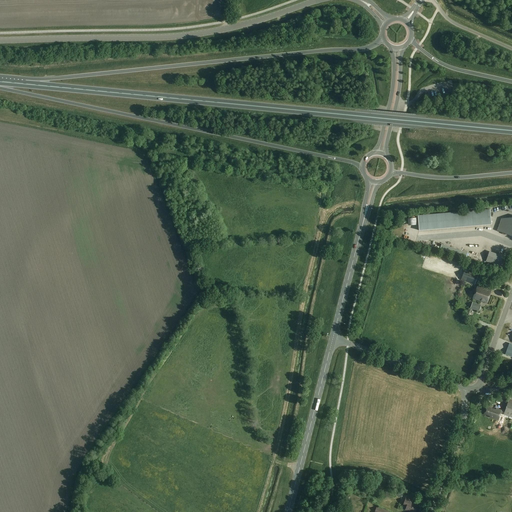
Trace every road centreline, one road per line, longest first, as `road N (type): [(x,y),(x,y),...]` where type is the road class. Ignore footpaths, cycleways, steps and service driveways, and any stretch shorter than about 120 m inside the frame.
road 1 (trunk): [(511,130),(25,84)]
road 2 (trunk): [(0,86),(362,168)]
road 3 (trunk): [(382,39),(365,49),(25,84)]
road 4 (tertiary): [(320,0),(201,33),(0,40)]
road 5 (secondary): [(288,511),(332,338)]
road 6 (unclassified): [(464,387),(332,338)]
road 7 (unclassified): [(430,511),(462,426),(464,387)]
road 8 (secondary): [(332,338),(363,220)]
road 9 (trunk): [(391,172),(511,172)]
